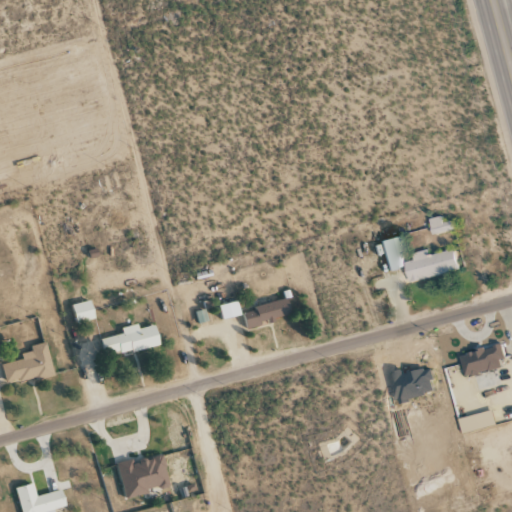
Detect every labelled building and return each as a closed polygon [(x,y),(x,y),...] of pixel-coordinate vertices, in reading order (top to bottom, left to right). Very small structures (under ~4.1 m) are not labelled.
[(447,223),(445,216),(432,219),(437,235),(458,229),(456,221),(447,223)] [(390,271),(408,267),(401,236),(382,241),(390,271)] [(414,283),(464,269),(458,249),(431,256),(430,250),(415,254),(417,260),(409,262),(414,283)] [(245,329),(293,315),(288,299),(241,312),(245,329)] [(96,320),(91,300),(72,304),(77,324),(96,320)] [(219,306),(223,320),(241,315),(237,301),(219,306)] [(102,339),(106,357),(160,345),(156,325),(138,329),(137,324),(121,328),(123,334),(102,339)] [(1,364),(6,385),(53,374),(46,342),(30,346),(31,352),(21,354),(22,360),(1,364)] [(469,376),(506,367),(504,359),(508,358),(505,346),(464,355),(469,376)] [(399,403),(440,393),(434,367),(407,374),(406,370),(391,374),(399,403)] [(117,463),(126,499),(149,494),(148,491),(170,485),(163,456),(134,463),(133,459),(117,463)] [(21,511),(55,511),(55,509),(66,507),(62,490),(37,496),(33,484),(16,488),(21,511)]
